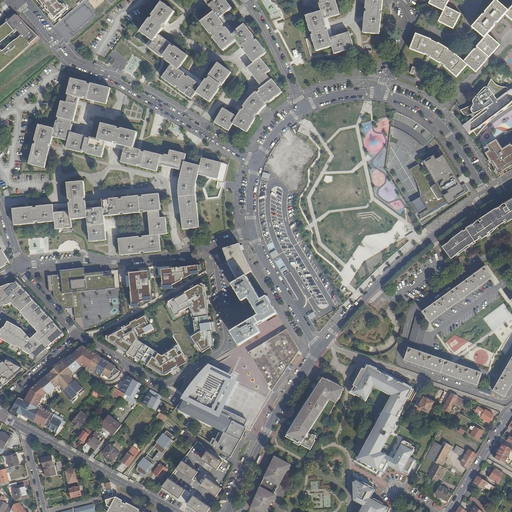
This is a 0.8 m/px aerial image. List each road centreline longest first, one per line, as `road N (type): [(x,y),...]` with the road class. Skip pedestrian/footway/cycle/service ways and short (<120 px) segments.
road 1 (residential): [(15,0),(70,61),(115,78),(257,162)]
road 2 (residential): [(78,335),(163,383),(218,352),(226,340),(212,244)]
road 3 (secondary): [(318,349),(389,270),(487,197)]
road 4 (residential): [(212,244),(171,257),(20,267)]
road 5 (secondary): [(228,511),(261,436),(318,349)]
road 6 (tertiary): [(176,511),(26,430)]
road 7 (residential): [(487,197),(443,127),(413,104),(379,93)]
road 8 (residential): [(251,230),(318,349)]
road 9 (residential): [(245,0),(302,109)]
road 10 (residential): [(448,511),(511,408)]
